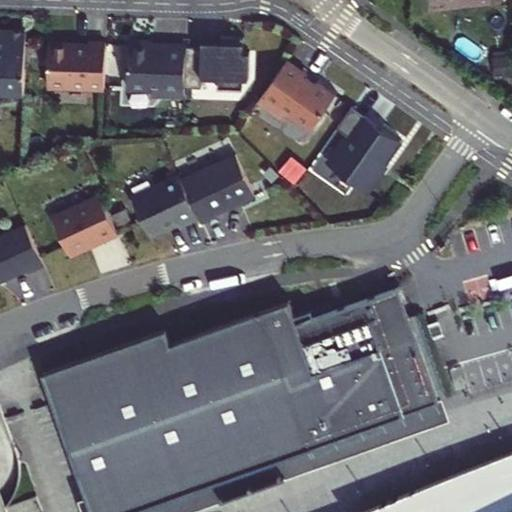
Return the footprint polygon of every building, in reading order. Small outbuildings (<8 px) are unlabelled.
[(0,74),(22,75),(22,29),(0,28),(0,74)] [(184,43),(182,84),(198,85),(198,75),(215,75),(215,86),(240,86),(240,76),(246,76),(246,50),(241,49),(241,35),(217,34),(217,44),(184,43)] [(126,38),(124,85),(150,87),(149,92),(182,92),(182,84),(183,43),(163,42),(162,45),(150,44),(147,39),(126,38)] [(86,42),(47,42),(45,84),(101,86),(103,40),(86,39),(86,42)] [(314,79),(283,58),(255,98),(280,115),(283,110),(308,127),(333,90),(315,77),(314,79)] [(349,104),(334,125),(346,134),(361,112),(349,104)] [(400,139),(361,112),(346,134),(327,162),(363,187),(381,161),(383,163),(400,139)] [(252,192),(232,151),(178,176),(196,215),(199,220),(214,212),(213,210),(223,206),(224,202),(232,198),(234,200),(252,192)] [(178,176),(176,171),(129,193),(147,235),(165,226),(165,223),(175,219),(177,224),(196,215),(178,176)] [(50,215),(67,251),(96,237),(97,240),(116,231),(98,192),(50,215)] [(42,262),(23,223),(0,233),(0,278),(26,267),(27,269),(42,262)] [(42,370),(93,511),(181,511),(284,475),(277,457),(438,398),(396,283),(295,320),(287,297),(169,340),(164,326),(42,370)] [(284,475),(445,416),(438,398),(277,457),(284,475)] [(511,511),(511,447),(468,464),(356,510),(357,511),(511,511)]
